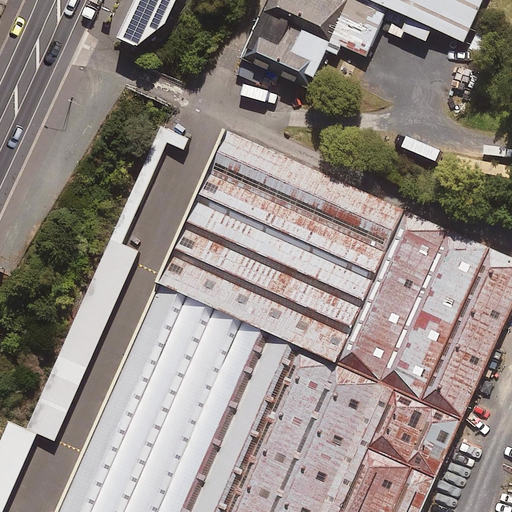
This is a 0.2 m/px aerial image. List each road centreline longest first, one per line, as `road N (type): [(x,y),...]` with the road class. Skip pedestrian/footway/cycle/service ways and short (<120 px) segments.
road 1 (unclassified): [(36,511),(209,108),(59,48)]
road 2 (secondary): [(59,48),(0,178)]
